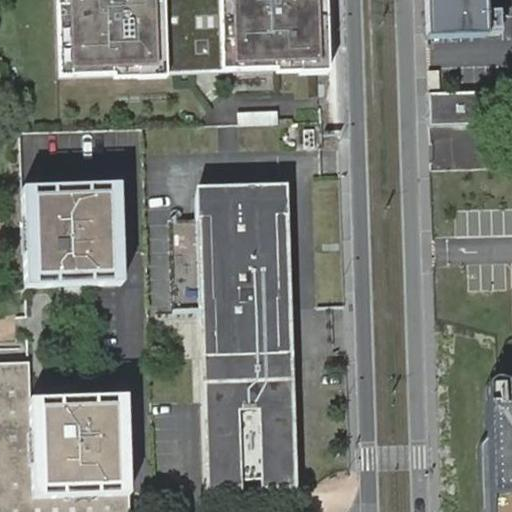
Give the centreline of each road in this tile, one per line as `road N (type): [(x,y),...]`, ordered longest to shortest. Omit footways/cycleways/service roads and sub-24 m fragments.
road 1 (residential): [(352,0),(370,511)]
road 2 (residential): [(422,511),(405,0)]
